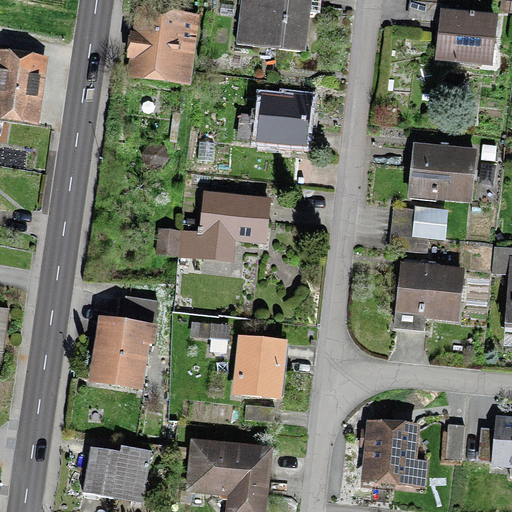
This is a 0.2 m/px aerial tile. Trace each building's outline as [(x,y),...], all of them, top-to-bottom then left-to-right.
[(310,0),(245,0),(239,52),(303,60),(310,0)] [(199,22),(134,15),(126,86),(191,93),(199,22)] [(496,23),(440,16),(434,66),(490,72),(496,23)] [(48,65),(0,59),(0,128),(41,133),(48,65)] [(311,107),(261,101),(255,150),(305,156),(311,107)] [(473,156),(412,151),(408,202),(468,207),(473,156)] [(270,205),(205,200),(202,243),(183,241),(181,266),(234,270),(235,250),(267,252),(270,205)] [(419,237),(422,212),(393,209),(390,233),(419,237)] [(455,216),(422,212),(419,237),(418,243),(452,246),(455,216)] [(418,243),(419,237),(390,233),(387,251),(416,255),(418,243)] [(462,276),(401,269),(395,322),(456,329),(462,276)] [(11,313),(0,311),(0,353),(4,354),(11,313)] [(229,328),(200,324),(198,338),(226,343),(229,328)] [(151,333),(96,326),(87,392),(142,399),(151,333)] [(287,349),(236,343),(229,402),(246,405),(274,407),(280,408),(287,349)] [(246,405),(245,420),(273,421),(274,407),(246,405)] [(511,426),(494,425),(492,474),(511,475),(511,426)] [(418,433),(366,429),(361,493),(412,497),(418,433)] [(265,511),(271,455),(191,447),(186,500),(227,504),(226,511),(265,511)] [(150,462),(88,451),(80,500),(142,511),(150,462)]
